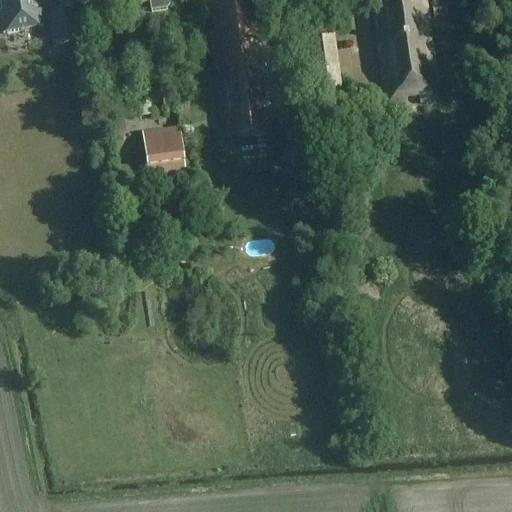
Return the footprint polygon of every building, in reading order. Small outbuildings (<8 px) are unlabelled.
[(0,0),(0,7),(5,36),(44,29),(39,0),(0,0)] [(125,0),(127,11),(138,9),(151,7),(152,13),(167,11),(169,8),(168,0),(125,0)] [(260,0),(229,0),(208,3),(212,39),(209,40),(213,74),(218,74),(219,87),(216,87),(221,126),(236,124),(239,142),(239,147),(274,142),(270,110),(274,109),(271,80),(268,80),(266,67),(269,67),(265,32),(260,0)] [(424,0),(412,0),(374,6),(388,109),(406,106),(405,103),(419,101),(419,104),(441,101),(424,0)] [(101,8),(91,9),(93,26),(103,25),(101,8)] [(445,9),(433,10),(434,20),(446,19),(445,9)] [(77,13),(62,16),(65,33),(68,50),(83,47),(77,13)] [(304,33),(318,128),(346,124),(332,29),(304,33)] [(132,120),(146,119),(145,101),(130,102),(132,120)] [(142,135),(148,180),(185,176),(179,131),(142,135)] [(208,220),(201,185),(189,187),(195,222),(208,220)] [(220,207),(208,208),(213,241),(225,239),(220,207)]
